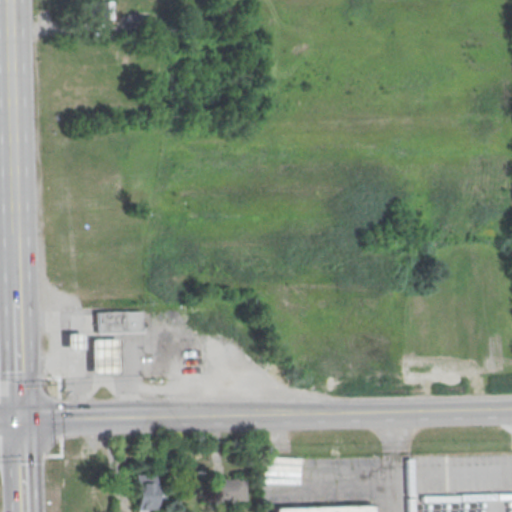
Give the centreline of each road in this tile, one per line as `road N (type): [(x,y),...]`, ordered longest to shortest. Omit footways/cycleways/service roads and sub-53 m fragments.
road 1 (secondary): [(511,407),(185,416)]
road 2 (secondary): [(13,233),(7,0)]
road 3 (secondary): [(185,416),(18,420)]
road 4 (secondary): [(18,420),(15,299)]
